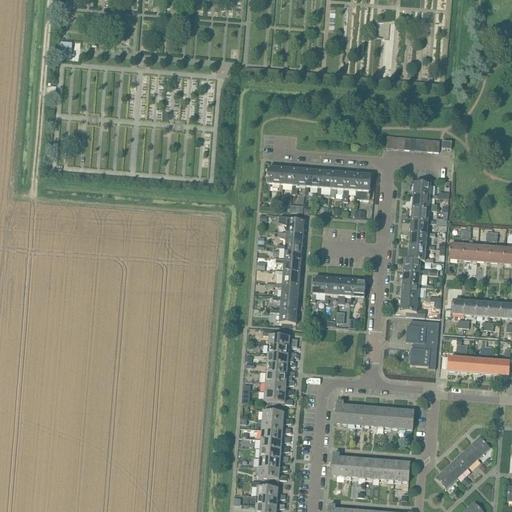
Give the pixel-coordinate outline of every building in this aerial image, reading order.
[(60,44),(59,59),(70,60),(71,45),(60,44)] [(442,144),(441,151),(450,152),(451,150),(451,144),(442,144)] [(266,187),(265,195),(263,194),(262,199),(267,199),(267,195),(269,195),(269,187),(279,188),(279,187),(280,187),(281,171),(267,170),(266,187)] [(279,187),(279,188),(278,197),(281,197),(282,188),(291,189),(292,188),(293,172),(281,171),(280,187),(279,187)] [(292,188),(291,189),(292,189),(291,197),(294,197),(295,189),(304,190),(304,189),(305,189),(306,173),(293,172),(292,188)] [(304,189),(304,190),(304,198),(307,198),(308,190),(317,191),(317,190),(319,174),(306,173),(305,189),(304,189)] [(317,190),(317,191),(316,199),(320,199),(320,191),(330,192),(330,191),(331,175),(319,174),(317,190)] [(330,191),(330,192),(329,200),(332,200),(334,200),(337,192),(343,193),(343,192),(345,176),(331,175),(330,191)] [(343,192),(343,193),(342,205),(347,205),(348,193),(355,194),(355,193),(357,177),(345,176),(343,192)] [(355,193),(355,194),(355,202),(368,203),(370,178),(357,177),(355,193)] [(414,182),(412,198),(413,198),(429,201),(437,201),(437,198),(429,197),(430,192),(430,183),(414,182)] [(412,198),(411,211),(428,214),(437,214),(437,208),(428,207),(429,201),(412,198)] [(411,211),(410,224),(427,225),(427,226),(435,226),(435,223),(427,222),(428,214),(411,211)] [(436,223),(435,227),(446,228),(447,215),(443,215),(442,222),(436,221),(436,223)] [(279,226),(286,228),(285,236),(286,236),(303,237),(304,225),(296,224),(296,220),(278,219),(277,226),(279,226)] [(410,224),(409,237),(426,239),(434,240),(434,236),(426,236),(427,226),(427,225),(410,224)] [(285,242),(284,248),(285,248),(285,249),(302,250),(303,237),(286,236),(285,236),(277,235),(277,238),(278,238),(285,242)] [(409,237),(408,250),(425,251),(425,252),(433,252),(433,249),(425,248),(426,239),(409,237)] [(449,262),(463,264),(464,248),(450,247),(449,262)] [(284,252),(283,261),(300,263),(302,250),(285,249),(285,248),(284,248),(277,248),(277,251),(284,252)] [(464,248),(463,264),(476,265),(477,249),(464,248)] [(477,249),(476,265),(489,266),(491,250),(477,249)] [(408,250),(407,262),(420,263),(420,264),(433,264),(433,261),(424,260),(425,252),(425,251),(408,250)] [(491,250),(489,266),(503,267),(504,251),(491,250)] [(511,251),(504,251),(503,267),(511,267),(511,251)] [(283,265),(282,274),(283,274),(299,276),(300,263),(283,261),(276,261),(275,265),(283,265)] [(403,263),(402,276),(419,277),(419,278),(427,278),(428,273),(419,272),(420,264),(420,263),(407,262),(407,264),(403,263)] [(282,277),(281,286),(282,286),(282,287),(298,288),(299,276),(283,274),(282,274),(274,273),(274,277),(282,277)] [(402,276),(401,288),(418,290),(426,291),(432,291),(432,289),(431,288),(426,288),(418,287),(419,278),(419,277),(402,276)] [(315,298),(324,298),(324,297),(325,298),(326,281),(313,280),(311,305),(315,305),(315,298)] [(324,297),(324,298),(324,306),(327,306),(328,299),(337,299),(339,282),(326,281),(325,298),(324,297)] [(337,299),(336,307),(344,308),(344,300),(350,300),(352,283),(339,282),(337,299)] [(350,300),(349,308),(353,308),(356,301),(363,301),(365,284),(352,283),(350,300)] [(281,290),(280,299),(281,299),(280,300),(297,301),(298,288),(282,287),(282,286),(281,286),(273,286),(273,289),(281,290)] [(401,288),(400,302),(417,303),(425,304),(425,301),(417,300),(418,290),(401,288)] [(280,303),(279,312),(280,312),(296,313),(297,301),(280,300),(281,299),(280,299),(272,299),(272,302),(280,303)] [(417,303),(400,302),(399,314),(424,316),(424,313),(416,312),(417,303)] [(451,317),(464,318),(465,305),(452,304),(451,317)] [(465,305),(464,318),(477,319),(477,306),(465,305)] [(477,306),(477,319),(488,320),(489,307),(477,306)] [(489,307),(488,320),(501,321),(501,308),(489,307)] [(511,308),(501,308),(501,321),(511,321),(511,317),(511,308)] [(295,327),(296,313),(280,312),(279,312),(272,311),(272,315),(279,315),(278,326),(295,327)] [(337,315),(336,326),(343,327),(344,316),(337,315)] [(412,351),(410,351),(409,368),(427,369),(427,372),(435,372),(438,326),(410,324),(409,329),(406,329),(405,346),(412,346),(412,351)] [(268,339),(267,348),(288,349),(288,351),(296,350),(296,346),(288,346),(289,340),(277,339),(277,336),(263,334),(263,338),(268,339)] [(267,348),(267,357),(295,359),(295,356),(288,355),(288,351),(288,349),(267,348)] [(267,357),(266,367),(287,368),(286,369),(294,369),(295,365),(287,364),(287,360),(295,359),(267,357)] [(447,371),(447,373),(459,374),(460,362),(448,361),(447,371)] [(460,362),(459,374),(471,375),(472,363),(471,362),(461,362),(460,362)] [(472,363),(471,375),(483,376),(484,376),(485,364),(484,363),(472,363)] [(485,364),(484,376),(495,377),(496,364),(491,364),(485,364)] [(496,364),(495,377),(496,377),(507,378),(508,365),(496,364)] [(266,367),(265,376),(286,378),(286,379),(290,378),(294,378),(294,374),(286,374),(286,369),(287,368),(266,367)] [(265,376),(265,385),(285,387),(285,388),(293,387),(293,383),(291,383),(290,378),(286,379),(286,378),(265,376)] [(265,385),(264,395),(285,396),(284,398),(292,397),(292,393),(285,392),(285,388),(285,387),(265,385)] [(284,402),(284,398),(285,396),(264,395),(263,404),(284,406),(284,407),(291,407),(292,403),(284,402)] [(336,423),(335,427),(336,427),(354,429),(355,429),(356,412),(355,412),(343,410),(339,410),(337,410),(337,413),(336,423)] [(356,412),(355,429),(368,430),(369,430),(371,413),(370,413),(369,413),(357,412),(356,412)] [(371,413),(369,430),(382,431),(383,431),(385,414),(384,414),(383,414),(371,413)] [(262,414),(261,424),(282,425),(282,426),(290,426),(291,422),(283,421),(283,415),(262,414)] [(385,414),(383,431),(397,432),(399,415),(398,415),(385,414)] [(399,415),(397,432),(412,434),(414,416),(399,415)] [(261,424),(261,433),(281,434),(281,435),(290,435),(290,431),(282,430),(282,426),(282,425),(261,424)] [(261,433),(260,442),(281,444),(281,445),(289,444),(289,441),(281,440),(281,435),(281,434),(261,433)] [(469,450),(478,461),(489,451),(479,440),(469,450)] [(260,442),(259,452),(280,453),(280,454),(288,453),(288,450),(280,449),(281,445),(281,444),(260,442)] [(469,450),(457,460),(467,471),(478,461),(469,450)] [(259,452),(259,461),(279,463),(279,464),(287,463),(288,460),(280,459),(280,454),(280,453),(259,452)] [(447,470),(457,481),(467,471),(457,460),(447,470)] [(491,464),(487,460),(482,465),(486,469),(491,464)] [(259,461),(258,471),(278,472),(278,473),(287,472),(287,469),(279,468),(279,464),(279,463),(259,461)] [(332,462),(330,479),(336,480),(350,481),(351,481),(352,463),(339,462),(338,462),(332,462)] [(352,463),(351,481),(364,482),(365,482),(366,465),(365,465),(352,463)] [(366,465),(365,482),(379,483),(380,466),(366,465)] [(380,466),(379,483),(393,484),(395,467),(394,467),(380,466)] [(395,467),(393,484),(407,486),(409,468),(395,467)] [(446,491),(457,481),(447,470),(436,480),(446,491)] [(257,480),(258,480),(267,481),(267,485),(271,486),(277,486),(278,483),(286,483),(286,478),(278,477),(278,473),(278,472),(258,471),(257,480)] [(470,485),(465,479),(460,484),(465,489),(470,485)] [(257,489),(256,499),(276,501),(276,502),(284,501),(284,497),(277,497),(277,491),(271,491),(271,486),(267,485),(259,485),(259,490),(257,489)] [(256,499),(255,509),(275,510),(275,511),(283,511),(284,507),(276,506),(276,502),(276,501),(256,499)]
